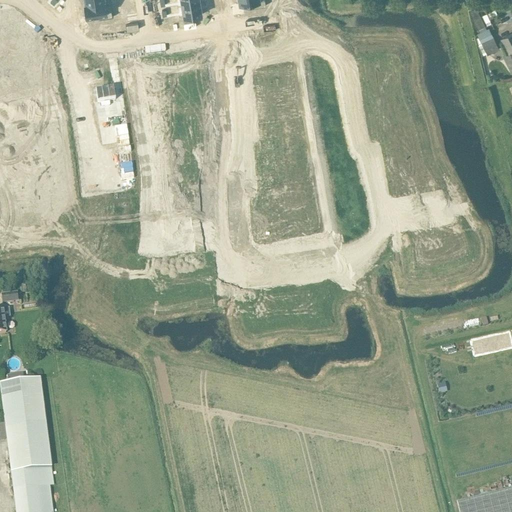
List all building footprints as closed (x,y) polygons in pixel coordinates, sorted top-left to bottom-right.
[(109,0),(103,0),(83,3),(85,16),(99,13),(100,17),(99,18),(113,16),(113,15),(112,15),(111,11),(109,0)] [(200,4),(181,7),(183,18),(202,15),(200,4)] [(476,8),(469,11),(478,28),(484,25),(476,8)] [(9,12),(1,13),(4,32),(12,31),(9,12)] [(137,22),(125,24),(126,31),(138,29),(137,22)] [(479,32),(476,33),(478,36),(481,43),(486,53),(487,55),(499,49),(493,37),(488,28),(479,32)] [(511,33),(501,39),(508,53),(502,56),(511,73),(511,72),(511,33)] [(36,64),(22,69),(30,92),(43,88),(36,64)] [(22,69),(9,73),(16,96),(30,92),(22,69)] [(0,90),(3,100),(16,96),(9,73),(10,77),(0,80),(0,90)] [(55,121),(41,123),(43,147),(58,146),(55,121)] [(41,123),(27,124),(30,149),(43,147),(41,123)] [(27,124),(14,125),(16,150),(30,149),(27,124)] [(14,125),(0,126),(0,133),(2,151),(16,150),(14,125)] [(59,184),(52,187),(59,204),(66,201),(59,184)] [(52,187),(45,190),(53,207),(59,204),(52,187)] [(45,190),(39,192),(46,210),(53,207),(45,190)] [(39,192),(32,195),(39,212),(46,210),(39,192)] [(32,195),(25,198),(32,215),(39,212),(32,195)] [(2,304),(18,302),(17,294),(1,296),(2,304)] [(0,333),(7,333),(5,319),(10,318),(9,309),(0,310),(0,333)] [(506,335),(467,344),(470,357),(509,348),(506,335)] [(53,487),(40,378),(0,383),(0,392),(4,425),(0,425),(0,434),(0,438),(1,441),(6,440),(15,511),(52,511),(50,487),(53,487)] [(444,383),(437,385),(439,394),(447,393),(444,383)] [(511,511),(511,489),(456,504),(458,511),(511,511)]
